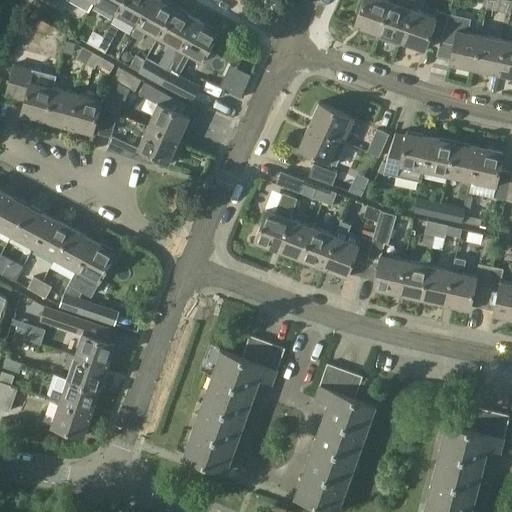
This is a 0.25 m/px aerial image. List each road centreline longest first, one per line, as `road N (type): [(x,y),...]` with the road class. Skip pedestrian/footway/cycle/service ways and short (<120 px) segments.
road 1 (residential): [(195,265),(294,47)]
road 2 (residential): [(103,486),(195,265)]
road 3 (residential): [(511,116),(444,102),(294,47)]
road 4 (residential): [(195,265),(106,196),(0,155)]
road 5 (residential): [(289,398),(314,407),(291,469),(258,473),(240,446),(263,388)]
road 6 (residential): [(511,358),(320,315)]
road 7 (residential): [(320,315),(195,265)]
